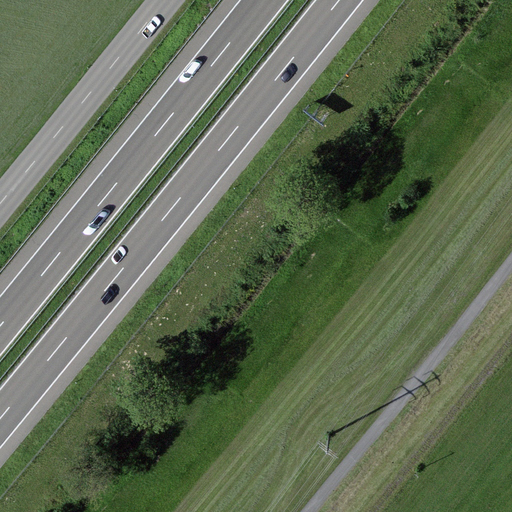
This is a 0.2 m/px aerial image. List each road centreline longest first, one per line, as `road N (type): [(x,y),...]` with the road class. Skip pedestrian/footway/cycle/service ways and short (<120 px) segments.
road 1 (motorway): [(0,416),(335,0)]
road 2 (motorway): [(261,0),(0,323)]
road 3 (track): [(511,261),(310,511)]
road 4 (tertiary): [(0,206),(165,0)]
